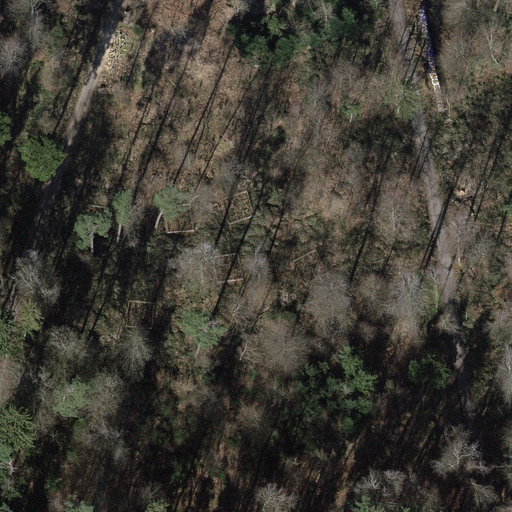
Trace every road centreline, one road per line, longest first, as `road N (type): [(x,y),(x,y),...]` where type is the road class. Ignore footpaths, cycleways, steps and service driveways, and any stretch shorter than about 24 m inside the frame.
road 1 (track): [(401,0),(491,511)]
road 2 (track): [(124,0),(27,248),(0,379)]
